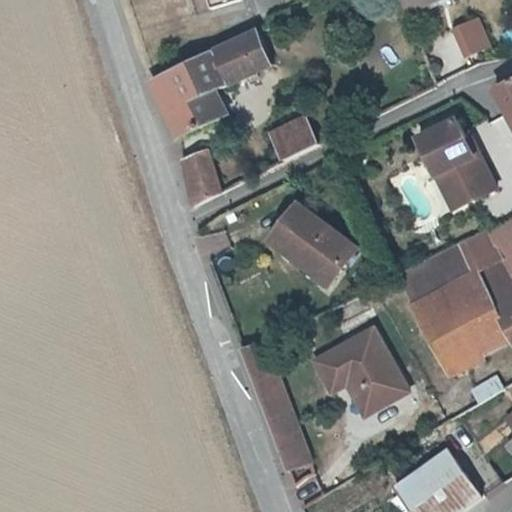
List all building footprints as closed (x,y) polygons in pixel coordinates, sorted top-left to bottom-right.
[(159,0),(160,4),(174,0),(212,0),(216,11),(247,2),(246,0),(159,0)] [(405,0),(411,15),(446,0),(405,0)] [(465,59),(492,47),(478,16),(451,28),(465,59)] [(220,122),(209,96),(221,91),(278,65),(263,32),(160,81),(156,83),(168,111),(181,140),(220,122)] [(511,119),(511,83),(498,91),(511,119)] [(221,91),(209,96),(220,122),(233,116),(221,91)] [(290,162),(324,145),(312,118),(277,135),(290,162)] [(476,157),(467,142),(456,121),(418,141),(430,162),(439,179),(450,173),(467,204),(498,188),(480,155),(476,157)] [(472,139),(467,142),(476,157),(480,155),(472,139)] [(213,150),(186,161),(197,207),(224,194),(213,150)] [(439,179),(456,210),(467,204),(450,173),(439,179)] [(301,209),(273,245),(278,248),(294,261),(296,259),(330,286),(346,265),(341,261),(351,249),(301,209)] [(511,265),(511,229),(496,237),(510,262),(511,265)] [(199,237),(204,256),(230,249),(225,230),(199,237)] [(492,231),(399,278),(416,309),(510,262),(496,237),(492,231)] [(294,261),(278,248),(273,255),(324,294),(330,286),(296,259),(294,261)] [(341,261),(346,265),(356,253),(351,249),(341,261)] [(511,265),(510,262),(416,309),(451,371),(487,352),(471,322),(499,307),(511,330),(511,265)] [(511,330),(499,307),(471,322),(487,352),(511,337),(511,330)] [(404,380),(376,331),(318,364),(336,395),(350,386),(361,381),(367,382),(365,388),(379,412),(397,402),(390,389),(404,380)] [(270,344),(248,354),(294,472),(316,464),(270,344)] [(497,375),(470,389),(478,405),(505,391),(497,375)] [(412,394),(404,380),(390,389),(397,402),(412,394)] [(361,381),(350,387),(368,418),(379,412),(365,388),(367,382),(361,381)] [(408,495),(459,458),(453,449),(402,486),(406,492),(408,495)] [(470,511),(489,498),(459,458),(408,495),(420,511),(470,511)] [(420,511),(408,495),(406,492),(400,496),(411,511),(420,511)]
